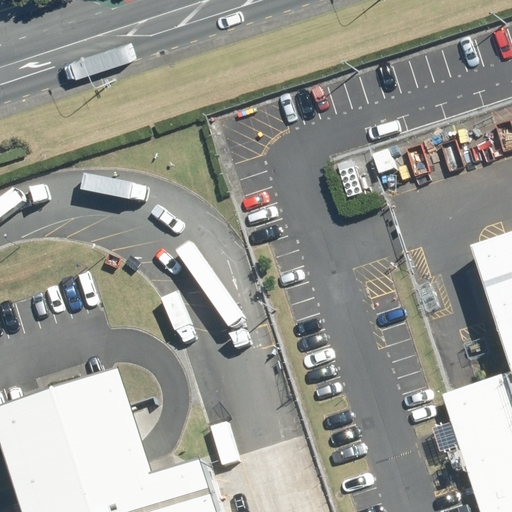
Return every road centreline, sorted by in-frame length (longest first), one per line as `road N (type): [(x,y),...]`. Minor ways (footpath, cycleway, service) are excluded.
road 1 (primary): [(0,63),(197,0)]
road 2 (unknown): [(330,246),(511,186)]
